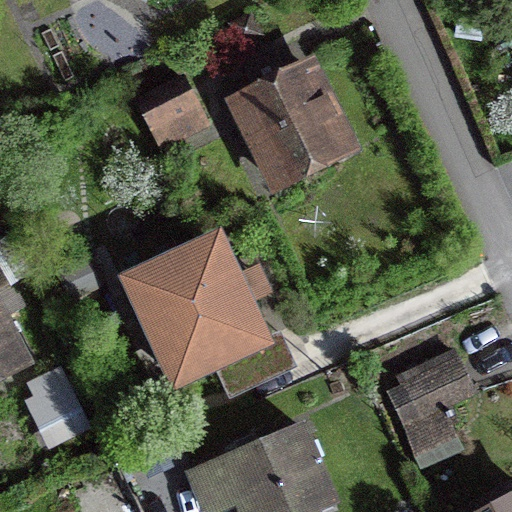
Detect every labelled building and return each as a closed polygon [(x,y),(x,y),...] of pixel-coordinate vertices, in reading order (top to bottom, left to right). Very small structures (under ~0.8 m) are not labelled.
[(234,107),(273,185),(345,149),(307,71),(234,107)] [(194,109),(180,81),(135,104),(149,132),(194,109)] [(256,342),(212,247),(130,285),(146,318),(131,325),(146,357),(169,346),(183,377),(218,361),(231,389),(282,366),(268,336),(256,342)] [(0,379),(24,366),(0,321),(0,285),(4,283),(0,275),(0,379)] [(388,398),(401,426),(471,394),(458,367),(388,398)] [(44,429),(52,446),(83,430),(56,373),(30,385),(42,409),(49,405),(58,422),(44,429)] [(239,511),(312,511),(330,504),(298,430),(254,449),(249,440),(237,445),(241,455),(209,468),(226,507),(235,503),(239,511)] [(511,511),(511,500),(490,511),(511,511)]
